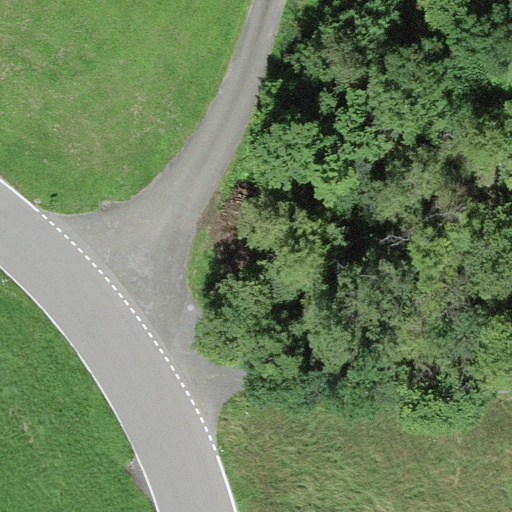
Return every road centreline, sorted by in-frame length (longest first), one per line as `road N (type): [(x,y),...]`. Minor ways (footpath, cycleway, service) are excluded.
road 1 (unclassified): [(100,315),(249,124),(274,69),(287,0)]
road 2 (track): [(153,387),(216,378),(511,378)]
road 3 (tertiary): [(100,315),(153,387),(198,511)]
road 4 (tertiary): [(0,226),(100,315)]
